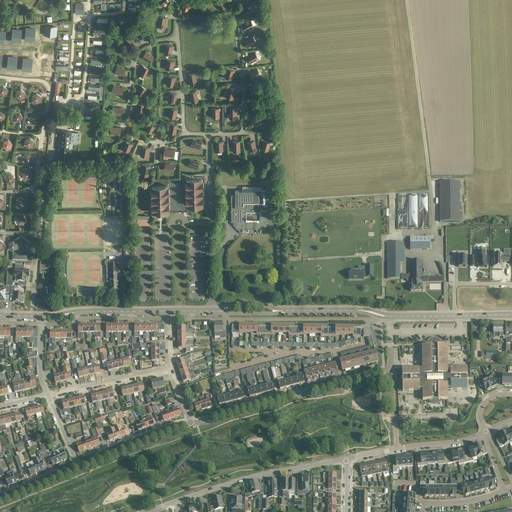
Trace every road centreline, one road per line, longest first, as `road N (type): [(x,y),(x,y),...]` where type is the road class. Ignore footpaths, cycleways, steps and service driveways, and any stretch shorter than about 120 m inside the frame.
road 1 (residential): [(191,424),(390,367),(388,316)]
road 2 (unclassified): [(182,133),(146,141),(127,126),(134,52),(177,39)]
road 3 (unclassified): [(211,311),(207,132)]
road 4 (residential): [(175,501),(346,458)]
road 5 (unclassified): [(207,132),(243,133),(231,0)]
road 6 (residential): [(346,458),(485,431)]
road 7 (tertiary): [(41,316),(167,311)]
road 8 (residential): [(48,395),(168,367)]
road 9 (tertiary): [(511,315),(388,316)]
road 10 (residential): [(78,469),(191,424)]
